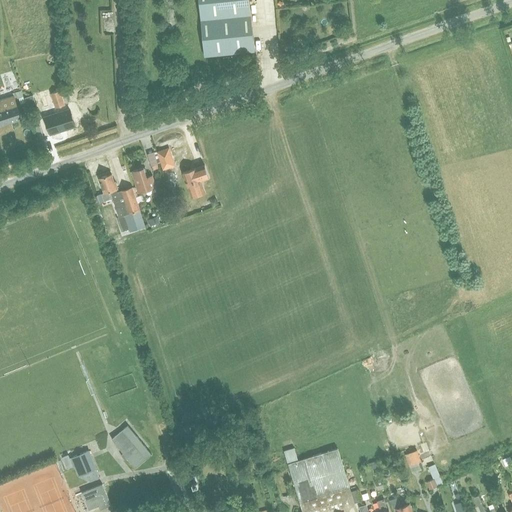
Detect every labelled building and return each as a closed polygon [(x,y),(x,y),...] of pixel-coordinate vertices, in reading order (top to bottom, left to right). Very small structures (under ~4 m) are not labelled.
[(198,0),(204,56),(254,51),(248,0),(198,0)] [(56,107),(65,104),(60,90),(51,93),(56,107)] [(0,125),(21,119),(13,95),(0,99),(0,125)] [(67,111),(45,118),(50,134),(72,127),(67,111)] [(172,159),(161,163),(163,169),(174,165),(172,159)] [(205,165),(184,172),(193,197),(205,193),(201,180),(209,177),(205,165)] [(131,171),(138,193),(148,190),(148,189),(156,186),(152,175),(146,177),(143,167),(131,171)] [(118,217),(125,215),(130,231),(145,226),(140,210),(133,187),(117,192),(117,189),(118,189),(115,181),(114,181),(111,174),(99,178),(104,193),(110,191),(112,196),(118,217)] [(216,197),(209,200),(212,206),(218,203),(216,197)] [(157,218),(148,221),(150,227),(151,227),(155,226),(159,224),(157,218)] [(122,430),(111,439),(123,453),(121,455),(124,459),(127,457),(135,468),(151,454),(128,425),(122,430)] [(343,511),(343,508),(353,505),(354,502),(350,491),(337,448),(288,463),(302,511),(343,511)] [(405,453),(412,472),(424,467),(417,449),(405,453)] [(68,454),(62,457),(63,459),(67,468),(73,466),(73,465),(74,465),(77,472),(78,475),(90,480),(100,477),(98,472),(89,450),(71,457),(73,461),(71,462),(68,454)] [(511,461),(509,456),(502,460),(505,466),(511,462),(511,461)] [(443,482),(435,463),(428,466),(433,478),(426,481),(429,488),(443,482)] [(193,488),(199,486),(194,474),(189,476),(193,488)] [(384,488),(382,478),(375,480),(378,490),(384,488)] [(103,483),(82,492),(88,509),(98,505),(100,509),(110,505),(103,483)] [(357,489),(350,491),(354,502),(361,500),(357,489)] [(485,511),(478,495),(473,497),(480,511),(485,511)] [(380,511),(388,511),(384,498),(377,501),(380,511)] [(396,511),(411,511),(409,504),(400,507),(397,498),(390,500),(393,510),(396,509),(396,511)] [(462,501),(455,503),(457,511),(464,511),(465,511),(462,501)] [(494,506),(496,511),(499,511),(501,511),(496,502),(492,503),(494,506)] [(490,511),(496,511),(494,506),(492,503),(488,506),(490,511)]
